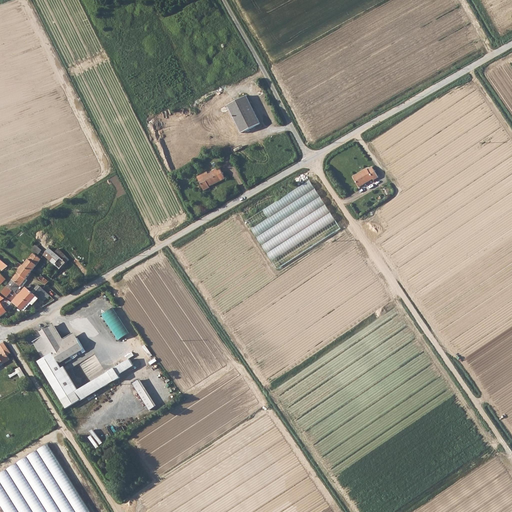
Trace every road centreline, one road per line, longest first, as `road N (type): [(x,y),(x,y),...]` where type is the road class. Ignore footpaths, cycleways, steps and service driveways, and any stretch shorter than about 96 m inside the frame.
road 1 (unclassified): [(2,335),(309,158)]
road 2 (unclassified): [(309,158),(511,43)]
road 3 (unclassified): [(2,335),(118,511)]
road 4 (unclassified): [(309,158),(225,0)]
